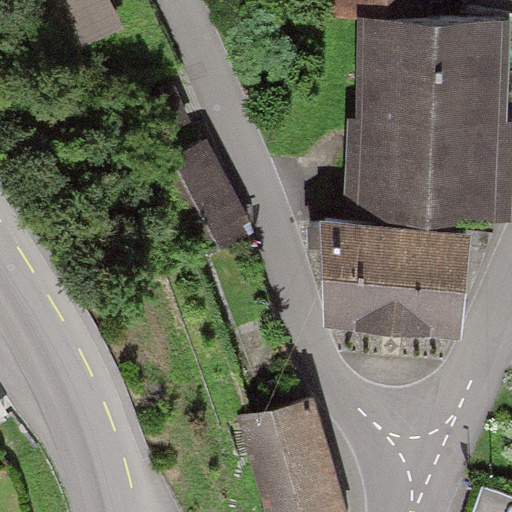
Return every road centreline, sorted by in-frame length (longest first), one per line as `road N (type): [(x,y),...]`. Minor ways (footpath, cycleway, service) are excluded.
road 1 (residential): [(182,0),(329,374),(381,432),(436,460)]
road 2 (tertiary): [(0,275),(55,366),(107,511)]
road 3 (residential): [(511,285),(436,460)]
